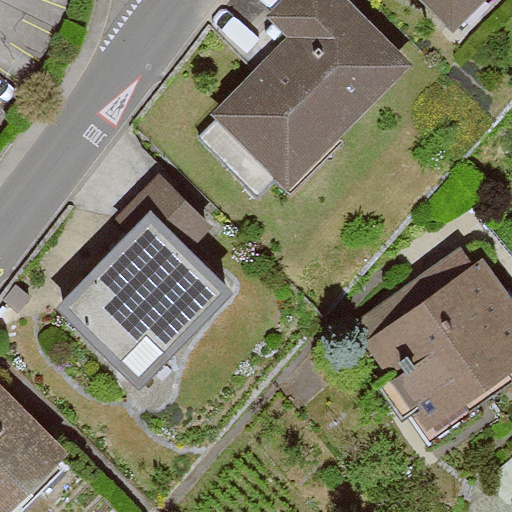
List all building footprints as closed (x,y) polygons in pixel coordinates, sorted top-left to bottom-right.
[(222,97),(300,172),(406,60),(418,49),(367,0),(280,0),(279,2),(297,20),(222,97)] [(455,0),(469,13),(482,0),(455,0)] [(145,216),(70,295),(148,369),(237,275),(196,236),(220,211),(171,164),(133,204),(145,216)] [(363,314),(436,418),(511,364),(511,275),(493,248),(485,253),(474,237),(363,314)] [(0,380),(0,511),(8,511),(73,454),(3,377),(0,380)]
